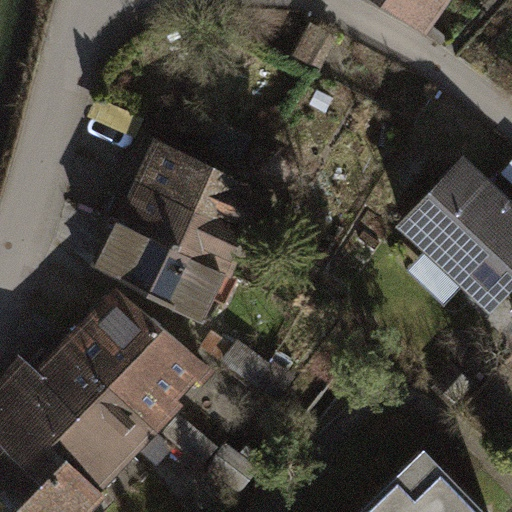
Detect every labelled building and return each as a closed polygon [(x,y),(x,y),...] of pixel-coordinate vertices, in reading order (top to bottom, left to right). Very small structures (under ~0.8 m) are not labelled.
[(445,0),(379,0),(423,30),(445,0)] [(146,137),(127,178),(242,231),(261,190),(146,137)] [(511,203),(464,158),(401,224),(489,307),(511,283),(511,203)] [(127,178),(108,218),(222,271),(242,231),(127,178)] [(114,232),(98,266),(202,314),(222,271),(108,218),(104,228),(114,232)] [(73,344),(152,421),(206,363),(122,294),(73,344)] [(237,348),(213,332),(203,346),(228,362),(237,348)] [(43,364),(126,447),(152,421),(73,344),(68,339),(43,364)] [(20,357),(0,387),(0,435),(10,447),(0,456),(0,492),(20,511),(83,511),(104,493),(93,480),(126,447),(43,364),(36,372),(20,357)] [(209,466),(239,491),(257,469),(227,445),(209,466)] [(483,511),(421,448),(356,511),(483,511)]
